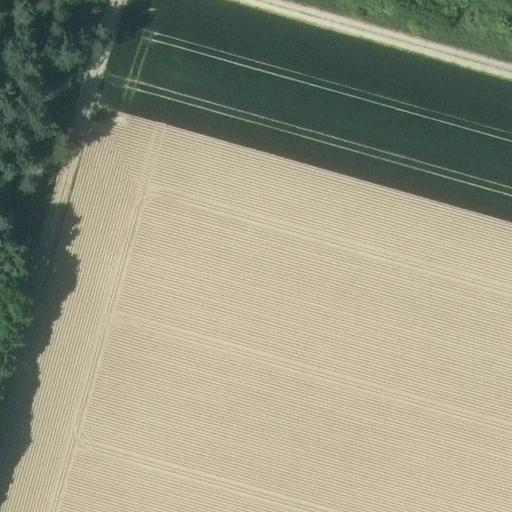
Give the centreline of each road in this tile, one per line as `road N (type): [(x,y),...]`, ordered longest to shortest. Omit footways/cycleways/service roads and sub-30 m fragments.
road 1 (track): [(121,0),(0,435)]
road 2 (track): [(511,71),(259,0)]
